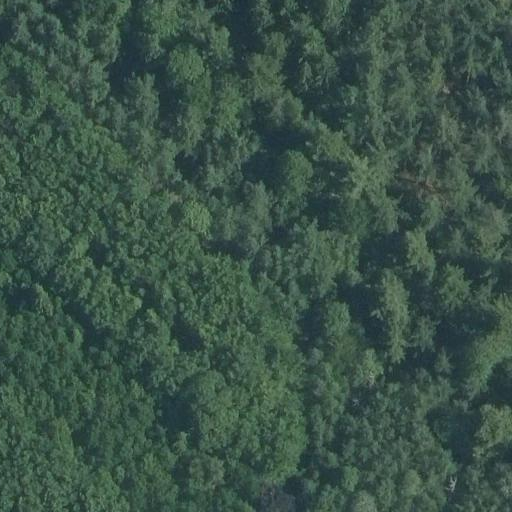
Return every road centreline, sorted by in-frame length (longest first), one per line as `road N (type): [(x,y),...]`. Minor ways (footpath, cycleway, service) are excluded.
road 1 (track): [(288,511),(325,179),(357,0)]
road 2 (track): [(158,0),(511,341)]
